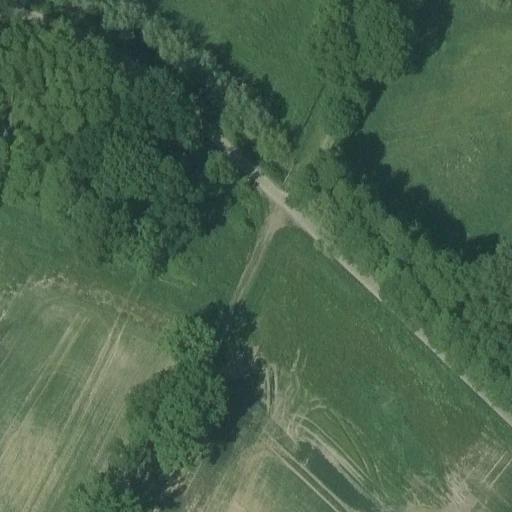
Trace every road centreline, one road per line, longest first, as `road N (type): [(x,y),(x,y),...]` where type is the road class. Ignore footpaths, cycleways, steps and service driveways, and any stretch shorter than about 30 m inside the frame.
road 1 (track): [(379,0),(132,511)]
road 2 (track): [(109,0),(147,21),(511,354)]
